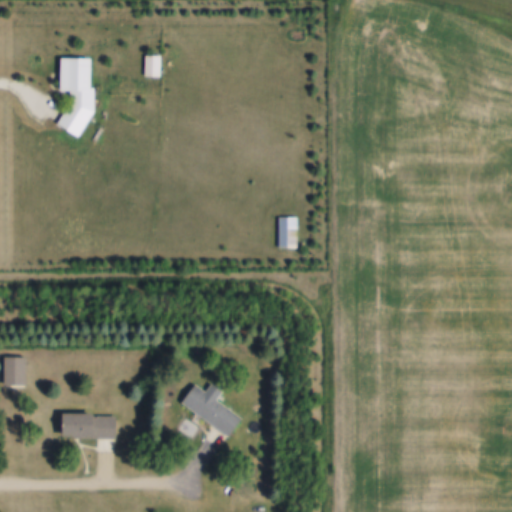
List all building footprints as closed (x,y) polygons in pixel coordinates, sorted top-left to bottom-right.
[(147,53),(162,53),(162,74),(147,74),(147,53)] [(73,92),(61,92),(61,55),(91,55),(91,86),(96,86),(96,108),(79,133),(59,120),(73,99),(73,92)] [(281,214),(299,214),(299,244),(281,244),(281,214)] [(5,355),(27,355),(27,382),(5,382),(5,355)] [(183,401),(196,383),(207,390),(213,382),(224,390),(218,398),(244,417),(231,435),(183,401)] [(62,411),(94,411),(94,414),(118,414),(118,436),(82,436),(82,433),(62,433),(62,411)]
